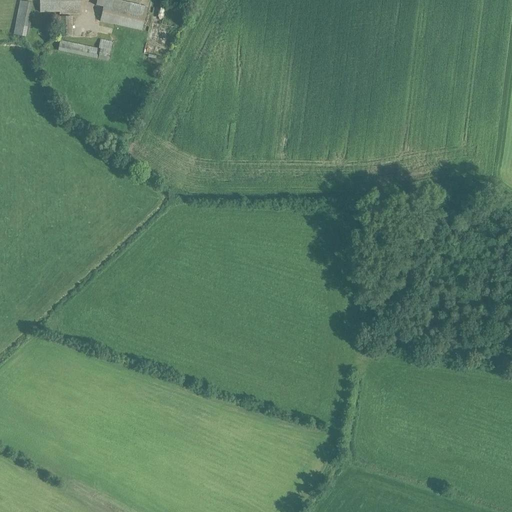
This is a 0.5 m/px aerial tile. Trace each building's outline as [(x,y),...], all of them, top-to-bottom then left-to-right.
[(79,0),(39,0),(40,14),(59,13),(59,15),(80,14),(79,0)] [(147,7),(115,0),(97,0),(96,6),(103,8),(100,22),(142,31),(147,7)] [(14,32),(13,35),(26,37),(32,3),(20,1),(14,32)] [(72,17),(57,17),(57,37),(73,37),(72,17)] [(98,49),(60,41),(58,51),(108,62),(112,42),(100,40),(98,49)]
